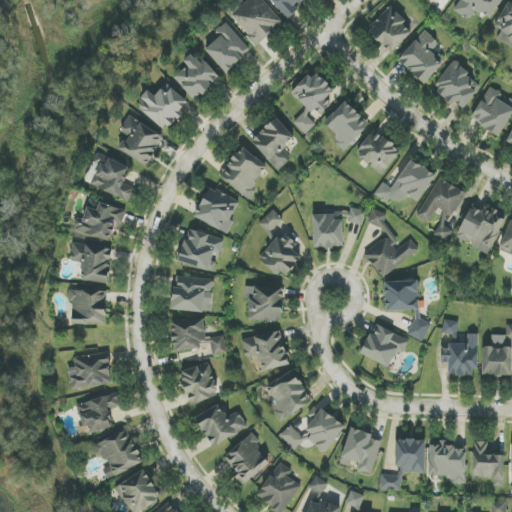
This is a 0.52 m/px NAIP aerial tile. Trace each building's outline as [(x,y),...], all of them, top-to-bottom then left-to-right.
[(248,0),(230,16),(257,46),(284,22),(263,0),(248,0)] [(270,0),(287,18),(306,0),(270,0)] [(492,19),(501,0),(462,0),(456,13),(470,20),(475,10),(492,19)] [(511,46),(511,4),(508,2),(495,27),(502,30),(498,39),(511,46)] [(368,29),(392,53),(412,33),(404,25),(407,22),(392,7),(368,29)] [(205,50),(226,73),(251,50),(225,23),(215,32),(220,37),(205,50)] [(423,32),(398,59),(425,84),(449,57),(423,32)] [(187,66),(174,78),(196,100),(219,78),(194,52),(183,62),(187,66)] [(464,109),(481,85),(451,64),(433,89),(455,105),(456,103),(464,109)] [(294,123),(306,134),(316,124),(307,115),(314,109),(320,115),(339,95),(314,71),(292,94),(308,108),(294,123)] [(188,102),(167,84),(156,97),(149,91),(137,106),(166,131),(182,112),(181,111),(188,102)] [(511,106),(498,99),(501,93),(489,86),(471,121),(500,136),(511,114),(511,106)] [(323,124),(346,149),(370,127),(347,101),(323,124)] [(119,149),(145,166),(164,138),(130,115),(120,130),(128,136),(119,149)] [(283,149),(295,137),(277,118),(251,140),(279,171),(292,159),(283,149)] [(382,175),(402,152),(375,130),(356,153),(382,175)] [(270,170),(246,147),(220,173),(244,197),(270,170)] [(98,154),(85,182),(130,202),(136,189),(123,183),(130,168),(98,154)] [(419,202),(436,174),(411,159),(393,188),(383,183),(376,194),(389,203),(392,198),(403,204),(408,196),(419,202)] [(465,192),(440,178),(418,217),(428,223),(437,208),(445,212),(432,236),(446,243),(453,230),(446,226),(465,192)] [(194,216),(228,234),(234,222),(230,220),(239,203),(210,187),(194,216)] [(127,211),(90,200),(83,221),(77,220),(74,231),(111,242),(117,223),(122,224),(127,211)] [(506,217),(473,202),(456,239),(490,254),(506,217)] [(366,211),(350,208),(347,221),(363,225),(366,211)] [(284,220),(274,210),(259,223),(269,234),(284,220)] [(382,277),(419,251),(411,239),(394,252),(398,240),(385,223),(388,215),(373,210),(368,224),(381,228),(387,236),(365,253),(382,277)] [(314,216),(315,249),(344,248),(343,215),(314,216)] [(511,255),(511,220),(499,250),(511,255)] [(223,238),(187,230),(180,264),(216,271),(223,238)] [(287,278),(307,247),(282,231),(262,262),(287,278)] [(81,280),(108,284),(113,248),(73,242),(70,261),(83,263),(81,280)] [(172,310),(212,313),(215,279),(175,276),(172,310)] [(385,282),(386,311),(413,310),(414,338),(427,338),(427,322),(420,322),(418,281),(385,282)] [(283,321),(283,287),(248,286),(248,320),(283,321)] [(106,325),(107,291),(70,290),(69,301),(73,301),(72,324),(106,325)] [(171,322),(174,352),(201,349),(200,341),(206,341),(204,319),(171,322)] [(362,354),(390,368),(398,351),(404,353),(410,340),(376,325),(362,354)] [(483,376),(511,376),(511,325),(505,325),(505,347),(483,347),(483,376)] [(263,371),(289,365),(282,331),(242,340),(246,358),(259,355),(263,371)] [(473,376),(473,369),(478,369),(478,334),(468,334),(468,345),(442,346),(442,362),(449,362),(449,376),(473,376)] [(213,357),(228,353),(223,335),(208,339),(213,357)] [(113,383),(108,353),(74,358),(75,367),(68,368),(71,389),(113,383)] [(180,372),(190,404),(219,395),(209,363),(180,372)] [(284,420),(313,401),(293,370),(264,389),(284,420)] [(113,427),(108,410),(121,406),(117,393),(77,405),(83,428),(89,426),(92,433),(113,427)] [(239,412),(228,419),(220,404),(196,418),(212,447),(248,427),(239,412)] [(345,426),(316,405),(308,416),(315,421),(304,436),(289,425),(280,437),(297,450),(306,438),(326,453),(345,426)] [(383,438),(351,428),(340,464),(354,468),(354,469),(372,474),(383,438)] [(107,478),(143,464),(130,431),(94,445),(99,459),(106,457),(110,466),(104,469),(107,478)] [(225,458),(237,471),(233,475),(244,486),(269,463),(256,448),(262,443),(252,433),(225,458)] [(425,473),(426,440),(398,439),(396,476),(382,475),(381,490),(402,491),(402,472),(425,473)] [(467,448),(445,447),(445,441),(430,440),(429,479),(465,480),(467,448)] [(473,478),(493,479),(493,487),(504,487),(505,454),(488,453),(488,442),(474,442),(473,478)] [(293,471),(279,462),(258,498),(280,511),(284,511),(301,485),(289,478),(293,471)] [(140,511),(162,499),(144,470),(116,487),(130,511),(140,511)] [(329,483),(316,476),(309,488),(322,496),(329,483)] [(361,509),(365,495),(351,491),(347,505),(361,509)] [(339,511),(341,508),(314,496),(307,511),(339,511)] [(178,511),(169,502),(158,511),(178,511)] [(491,503),(491,511),(507,511),(507,502),(491,503)]
